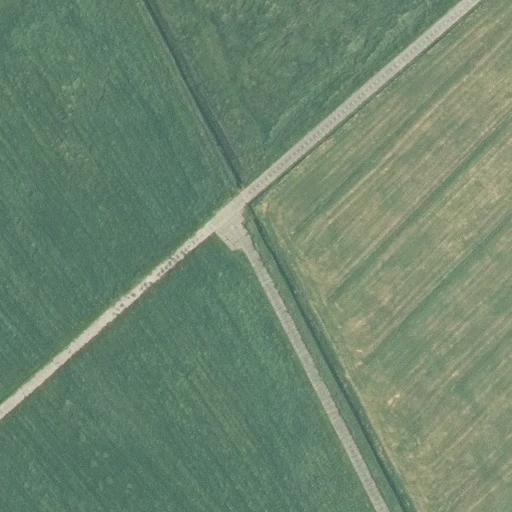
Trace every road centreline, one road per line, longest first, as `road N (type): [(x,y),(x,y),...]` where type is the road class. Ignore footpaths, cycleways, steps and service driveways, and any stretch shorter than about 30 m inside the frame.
road 1 (track): [(381,511),(231,212)]
road 2 (track): [(231,212),(474,0)]
road 3 (track): [(0,414),(231,212)]
